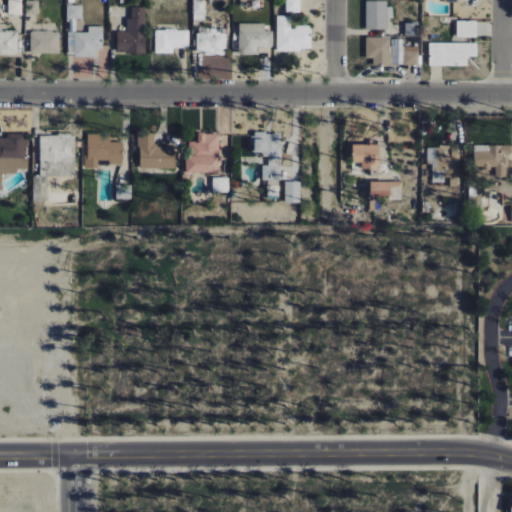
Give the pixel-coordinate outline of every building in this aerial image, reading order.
[(8,0),(8,14),(21,15),(21,0),(8,0)] [(285,0),(286,13),(299,13),(299,0),(285,0)] [(38,15),(38,1),(26,1),(26,15),(38,15)] [(389,2),(365,2),(365,30),(389,30),(389,2)] [(103,27),(88,27),(88,33),(75,33),(75,19),(82,19),(82,6),(68,6),(68,46),(75,47),(75,58),(96,58),(96,50),(103,50),(103,27)] [(116,54),(145,54),(146,8),(131,7),(131,18),(127,18),(126,32),(117,32),(116,54)] [(277,51),(311,51),(311,27),(288,27),(289,17),(277,16),(277,51)] [(457,38),(476,38),(476,22),(457,21),(457,38)] [(418,24),(405,23),(405,36),(418,36),(418,24)] [(272,47),(272,32),(264,32),(264,24),(239,24),(239,54),(257,55),(257,47),(272,47)] [(0,55),(18,56),(18,30),(0,30),(0,55)] [(155,31),(155,54),(173,53),(173,48),(189,48),(189,30),(155,31)] [(59,54),(59,32),(30,32),(30,54),(59,54)] [(197,54),(226,54),(226,33),(197,33),(197,54)] [(365,58),(373,58),(373,66),(390,66),(390,38),(365,38),(365,58)] [(477,43),(429,44),(429,67),(468,67),(468,58),(477,58),(477,43)] [(403,65),(417,66),(418,52),(403,52),(403,65)] [(0,122),(0,110),(33,110),(33,131),(3,131),(0,122)] [(0,137),(7,137),(7,133),(24,133),(24,159),(28,159),(28,169),(16,169),(16,174),(1,174),(1,190),(0,190),(0,137)] [(218,133),(197,133),(198,141),(186,142),(187,173),(219,172),(218,133)] [(39,134),(39,176),(35,176),(35,187),(46,187),(46,176),(75,176),(75,134),(39,134)] [(84,155),(87,155),(87,134),(109,134),(109,142),(122,142),(122,166),(108,166),(108,161),(98,161),(98,168),(84,168),(84,155)] [(139,169),(175,169),(175,147),(155,147),(155,134),(139,134),(139,169)] [(377,144),(351,144),(351,162),(361,162),(361,168),(378,168),(377,144)] [(509,145),(474,146),(474,167),(495,166),(495,178),(510,178),(509,145)] [(427,146),(427,164),(432,164),(432,180),(450,180),(450,186),(458,186),(458,146),(427,146)] [(263,179),(278,178),(278,164),(262,164),(263,179)] [(212,192),(229,192),(229,178),(213,177),(212,192)] [(401,181),(369,181),(369,195),(389,196),(389,199),(401,199),(401,181)] [(469,205),(481,205),(481,192),(477,192),(476,181),(468,182),(469,205)] [(300,202),(300,183),(285,183),(285,202),(300,202)] [(131,199),(131,185),(116,185),(115,199),(131,199)]
